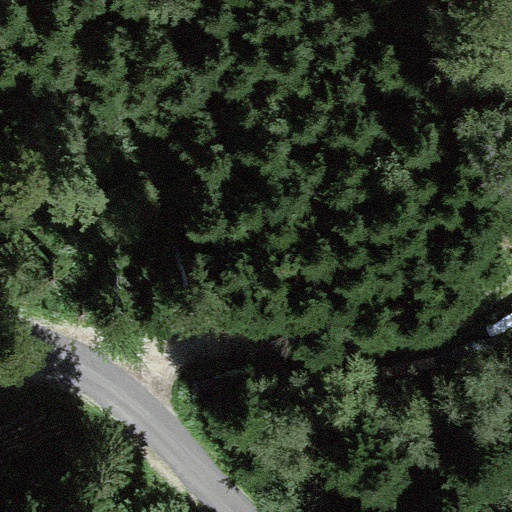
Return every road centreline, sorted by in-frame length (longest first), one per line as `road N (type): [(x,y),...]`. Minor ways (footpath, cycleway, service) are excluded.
road 1 (track): [(121,407),(171,369),(375,335),(511,285)]
road 2 (track): [(0,353),(121,407),(239,511)]
